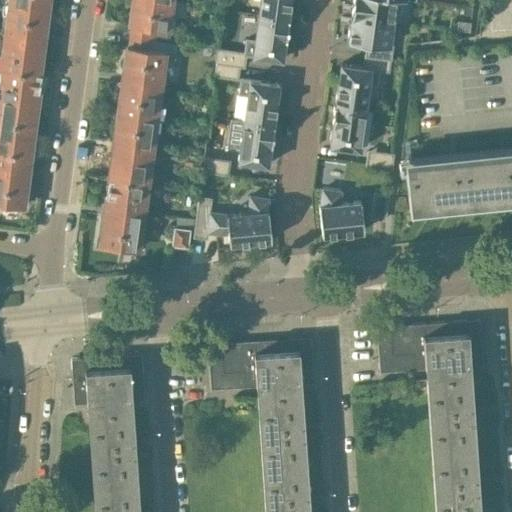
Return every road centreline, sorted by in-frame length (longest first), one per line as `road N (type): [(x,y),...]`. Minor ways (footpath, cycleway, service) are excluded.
road 1 (residential): [(320,0),(292,194),(300,296)]
road 2 (residential): [(51,249),(85,0)]
road 3 (residential): [(340,511),(323,294)]
road 4 (residential): [(172,511),(160,310)]
road 5 (residential): [(41,322),(26,511)]
road 6 (residential): [(323,294),(503,276)]
road 7 (residential): [(160,310),(300,296)]
